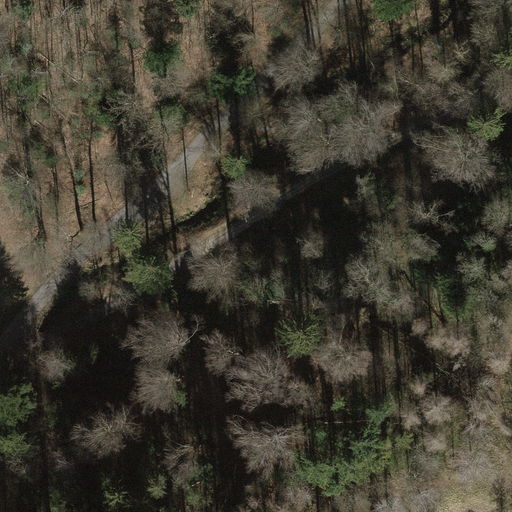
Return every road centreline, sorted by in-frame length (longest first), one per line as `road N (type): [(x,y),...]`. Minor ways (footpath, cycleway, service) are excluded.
road 1 (track): [(16,328),(50,337),(308,181),(511,82)]
road 2 (track): [(0,345),(73,262),(344,0)]
